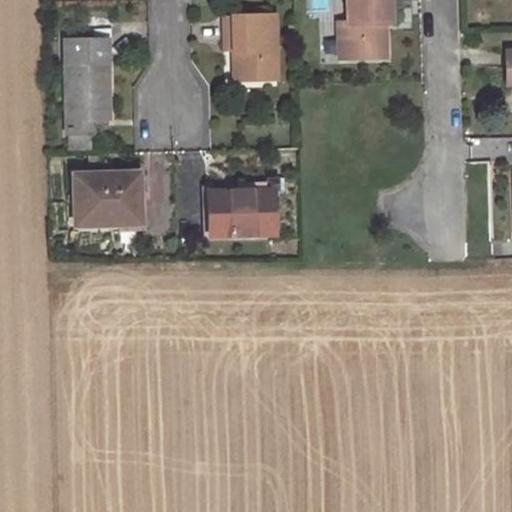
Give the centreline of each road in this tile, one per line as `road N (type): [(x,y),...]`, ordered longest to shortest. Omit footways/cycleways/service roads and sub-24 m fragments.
road 1 (residential): [(449,219),(443,0)]
road 2 (residential): [(170,125),(167,0)]
